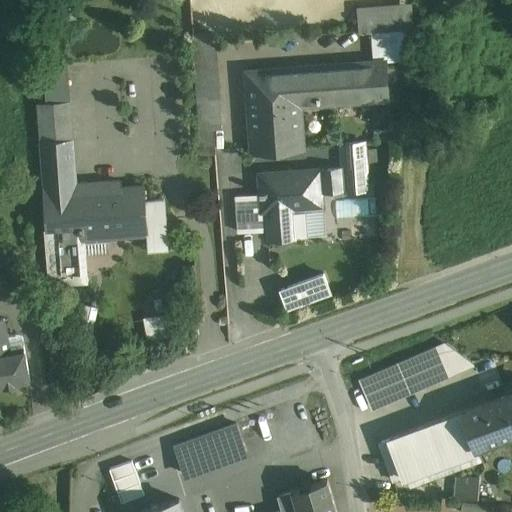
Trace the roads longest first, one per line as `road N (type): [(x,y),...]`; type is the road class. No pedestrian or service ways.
road 1 (secondary): [(0,453),(319,338)]
road 2 (secondary): [(319,338),(511,269)]
road 3 (residential): [(358,511),(350,441),(319,338)]
